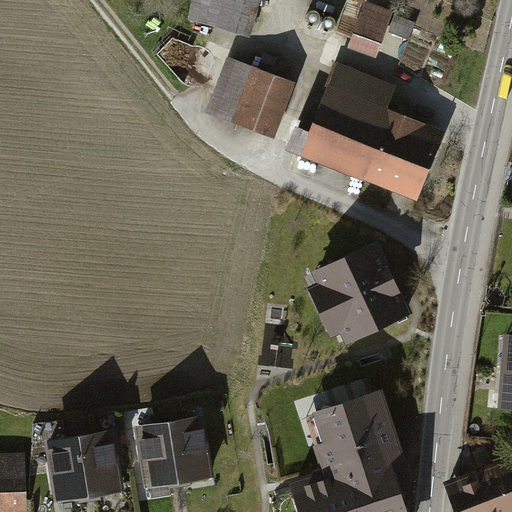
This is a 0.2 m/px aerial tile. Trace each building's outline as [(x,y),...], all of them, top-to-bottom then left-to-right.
[(253,29),(261,0),(185,0),(183,9),(253,29)] [(380,46),(394,7),(374,0),(365,0),(353,36),(380,46)] [(298,73),(235,49),(215,104),(278,127),(298,73)] [(394,84),(335,61),(299,154),(414,199),(442,128),(385,106),(394,84)] [(375,244),(318,271),(324,284),(313,290),(332,331),(344,325),(350,339),(407,312),(375,244)] [(405,462),(381,391),(313,414),(322,442),(310,446),(318,470),(290,479),(300,511),(409,511),(394,466),(405,462)] [(170,422),(179,478),(210,474),(201,417),(170,422)] [(170,422),(140,427),(149,483),(179,478),(170,422)] [(110,432),(80,437),(89,493),(120,488),(110,432)] [(80,437),(50,442),(59,498),(89,493),(80,437)] [(0,511),(27,511),(26,452),(0,453),(0,511)] [(511,511),(511,460),(456,481),(454,504),(457,511),(511,511)]
